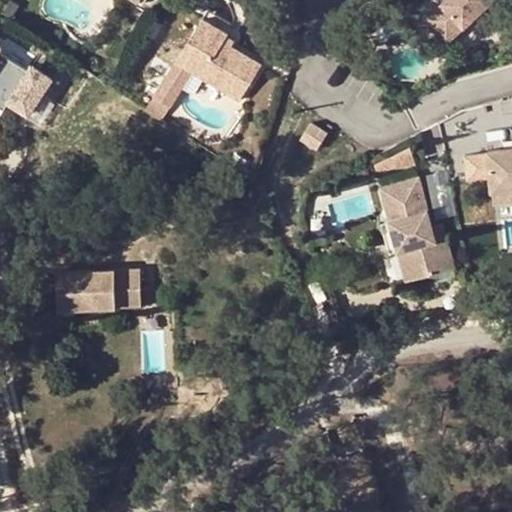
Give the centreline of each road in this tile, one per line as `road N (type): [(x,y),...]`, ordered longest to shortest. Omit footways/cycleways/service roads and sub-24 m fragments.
road 1 (residential): [(118,511),(306,426),(371,356),(511,329)]
road 2 (residential): [(511,78),(393,127),(367,124),(309,80),(324,0)]
